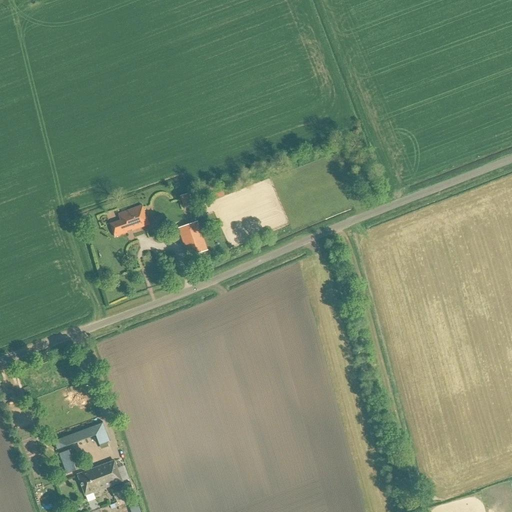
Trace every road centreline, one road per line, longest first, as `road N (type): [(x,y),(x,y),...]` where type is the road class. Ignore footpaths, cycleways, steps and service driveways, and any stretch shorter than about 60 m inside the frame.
road 1 (unclassified): [(0,362),(511,160)]
road 2 (track): [(348,223),(423,511)]
